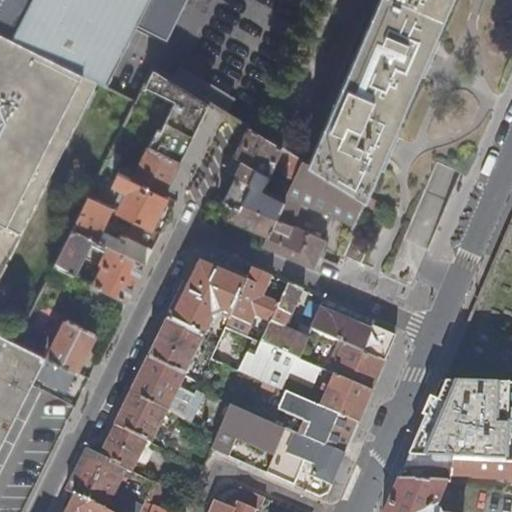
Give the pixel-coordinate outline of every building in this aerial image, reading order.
[(137,24),(168,38),(187,0),(0,0),(0,31),(99,82),(107,85),(137,24)] [(377,0),(308,163),(366,200),(451,0),(377,0)] [(0,278),(99,82),(0,31),(0,278)] [(180,161),(210,101),(154,67),(145,84),(173,98),(160,122),(165,124),(163,129),(158,127),(149,146),(180,161)] [(262,189),(282,147),(248,125),(226,170),(236,174),(225,196),(222,195),(220,200),(223,202),(227,215),(269,233),(285,200),(262,189)] [(149,146),(132,180),(163,195),(180,161),(149,146)] [(301,201),(354,225),(365,200),(308,163),(303,160),(285,200),(269,233),(263,245),(314,267),(326,239),(301,228),(296,238),(290,235),(294,225),(291,224),(301,201)] [(128,191),(118,211),(152,228),(168,197),(163,195),(132,180),(117,172),(111,184),(128,191)] [(152,228),(118,211),(89,197),(73,228),(93,237),(108,245),(146,264),(162,233),(152,228)] [(77,268),(93,237),(73,228),(55,264),(89,281),(115,294),(128,301),(146,264),(108,245),(100,260),(102,264),(104,264),(97,277),(77,268)] [(368,245),(350,236),(341,256),(360,264),(368,245)] [(201,258),(170,320),(204,337),(213,319),(218,318),(223,314),(230,318),(232,315),(248,279),(201,258)] [(256,314),(272,322),(281,303),(265,296),(273,277),(254,268),(248,279),(232,315),(251,324),(256,314)] [(107,309),(115,294),(89,281),(82,297),(107,309)] [(293,315),(304,290),(289,284),(281,303),(272,322),(263,343),(300,359),(313,330),(315,325),(309,322),(307,327),(299,324),(299,334),(283,327),(289,313),(293,315)] [(374,326),(324,304),(315,325),(313,330),(336,341),(345,344),(386,363),(394,343),(371,333),(374,326)] [(69,317),(49,357),(77,371),(97,331),(69,317)] [(170,320),(151,358),(185,375),(204,337),(170,320)] [(285,391),(291,378),(300,359),(263,343),(226,327),(212,359),(285,391)] [(334,347),(336,341),(313,330),(300,359),(322,369),(324,364),(319,362),(328,344),(334,347)] [(67,392),(77,371),(49,357),(0,332),(0,401),(5,391),(23,401),(36,376),(67,392)] [(327,364),(324,370),(329,372),(335,375),(373,392),(386,363),(345,344),(335,367),(327,364)] [(151,358),(135,389),(169,406),(185,375),(151,358)] [(313,388),(322,369),(300,359),(291,378),(313,388)] [(327,393),(321,407),(359,424),(373,392),(335,375),(329,388),(324,385),(322,391),(327,393)] [(135,389),(120,420),(150,435),(154,437),(169,406),(135,389)] [(308,430),(305,438),(346,455),(359,424),(321,407),(286,391),(281,404),(309,416),(308,419),(312,421),(310,426),(307,425),(305,429),(308,430)] [(287,430),(232,406),(213,449),(230,456),(238,437),(277,453),(287,430)] [(467,450),(474,409),(444,408),(426,449),(467,450)] [(511,411),(474,409),(467,450),(511,451),(511,411)] [(201,427),(179,417),(167,443),(188,454),(201,427)] [(120,420),(102,456),(128,469),(132,471),(150,435),(120,420)] [(312,475),(333,485),(346,455),(305,438),(287,430),(277,453),(268,473),(300,488),(310,463),(316,465),(312,475)] [(107,509),(128,469),(102,456),(88,449),(68,489),(78,494),(107,509)] [(511,462),(411,458),(401,481),(448,484),(451,484),(452,477),(474,478),(474,480),(511,481),(511,462)] [(441,511),(438,507),(448,484),(401,481),(387,511),(441,511)] [(155,482),(150,493),(146,501),(155,505),(164,509),(172,490),(155,482)] [(242,497),(265,507),(268,499),(245,489),(242,497)] [(112,511),(107,509),(78,494),(68,511),(112,511)] [(236,509),(216,500),(211,511),(256,511),(258,509),(239,502),(236,509)] [(151,511),(155,505),(146,501),(144,506),(140,511),(151,511)]
